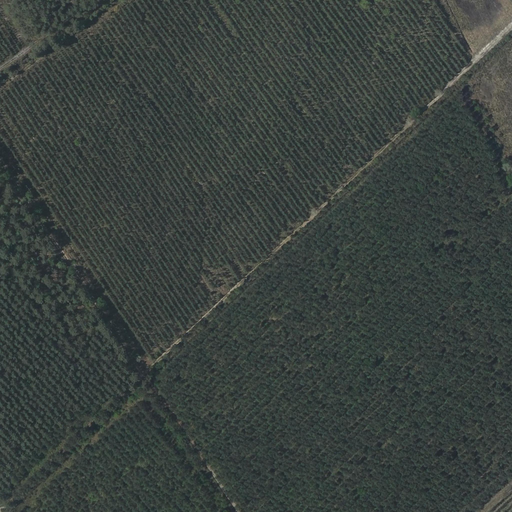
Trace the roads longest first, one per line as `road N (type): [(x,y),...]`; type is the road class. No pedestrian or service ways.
road 1 (track): [(1,511),(511,31)]
road 2 (track): [(0,151),(247,511)]
